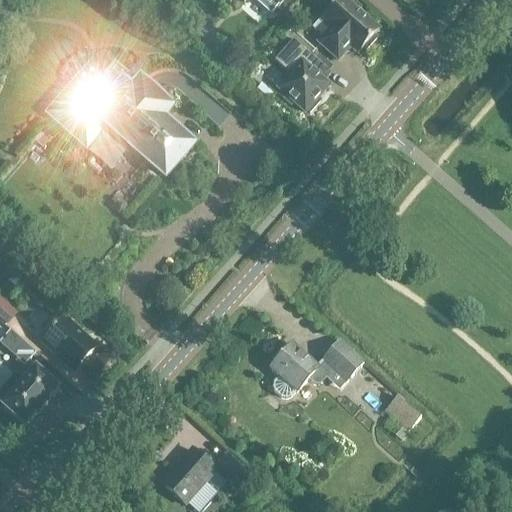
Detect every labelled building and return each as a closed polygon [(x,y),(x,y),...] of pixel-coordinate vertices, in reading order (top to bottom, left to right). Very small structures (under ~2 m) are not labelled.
[(346,0),(345,2),(343,0),(339,0),(320,22),(331,32),(319,45),(338,62),(352,45),(359,52),(357,55),(358,55),(363,49),(366,52),(377,40),(374,37),(379,31),(358,13),(361,10),(349,0),(346,0)] [(294,41),(274,62),(290,77),(277,91),(305,114),(328,87),(308,69),(317,60),(294,41)] [(165,179),(192,149),(170,129),(169,130),(160,122),(170,112),(140,85),(138,87),(114,65),(104,77),(92,67),(50,115),(78,140),(96,118),(103,124),(106,121),(118,131),(115,135),(165,179)] [(272,142),(273,159),(286,158),(285,141),(272,142)] [(96,349),(61,317),(39,341),(74,373),(96,349)] [(272,369),(271,371),(279,378),(273,384),(272,389),(274,393),(280,399),(285,400),(290,399),(295,393),(296,394),(308,381),(316,390),(326,380),(339,391),(362,366),(340,345),(324,362),(316,369),(292,347),(281,359),(276,359),(272,364),(272,369)] [(16,376),(5,388),(0,393),(0,403),(3,406),(1,408),(24,429),(37,414),(39,416),(47,406),(45,405),(58,390),(35,370),(23,383),(16,376)] [(397,400),(385,413),(409,434),(420,421),(397,400)] [(185,507),(215,473),(192,452),(161,486),(185,507)]
